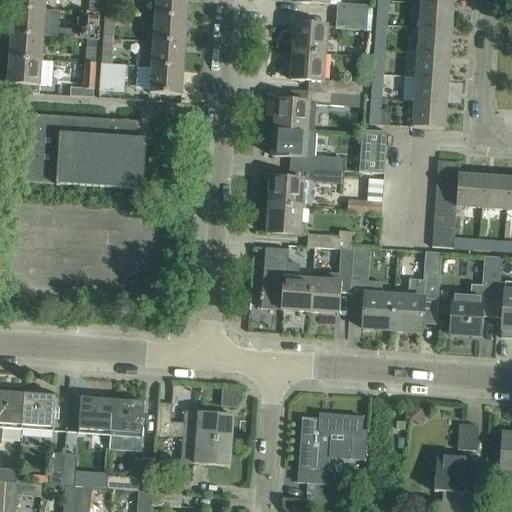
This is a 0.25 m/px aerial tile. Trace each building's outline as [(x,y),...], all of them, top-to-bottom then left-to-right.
[(45,0),(13,0),(13,10),(59,13),(45,12),(45,0)] [(99,0),(89,0),(89,15),(98,16),(99,0)] [(105,0),(104,16),(114,16),(115,0),(105,0)] [(187,21),(188,0),(155,0),(154,19),(187,21)] [(376,26),(386,27),(388,2),(378,1),(376,26)] [(451,31),(453,6),(422,4),(420,29),(451,31)] [(337,5),(336,18),(367,20),(368,7),(337,5)] [(13,10),(11,35),(43,37),(43,36),(54,37),(54,30),(58,30),(59,13),(13,10)] [(98,16),(89,15),(87,40),(97,41),(98,16)] [(102,41),(113,41),(114,16),(104,16),(102,41)] [(367,20),(336,18),(335,30),(366,32),(367,20)] [(154,19),(153,44),(185,46),(187,21),(154,19)] [(292,53),(325,55),(327,27),(294,25),(292,53)] [(374,51),(384,52),(386,27),(376,26),(374,51)] [(420,29),(418,54),(449,56),(451,31),(420,29)] [(11,35),(9,59),(41,61),(43,37),(11,35)] [(87,40),(86,64),(95,65),(97,41),(87,40)] [(111,66),(113,41),(102,41),(101,65),(111,66)] [(140,55),(139,69),(151,69),(183,72),(185,46),(153,44),(152,56),(140,55)] [(372,76),(382,76),(384,52),(374,51),(372,76)] [(325,55),(292,53),(290,81),(308,82),(307,93),(361,97),(362,85),(332,82),(332,83),(323,82),(325,55)] [(447,81),(449,56),(418,54),(416,79),(447,81)] [(41,61),(9,59),(7,85),(17,86),(16,94),(39,95),(41,61)] [(71,90),(70,97),(92,99),(93,91),(95,65),(86,64),(84,90),(71,90)] [(124,67),(111,66),(101,65),(99,91),(122,93),(124,67)] [(149,92),(149,95),(182,97),(183,72),(151,69),(149,92)] [(370,101),(381,101),(382,76),(372,76),(370,101)] [(416,79),(415,104),(446,106),(447,81),(416,79)] [(361,109),(361,97),(307,93),(307,104),(276,102),(274,129),(307,131),(313,132),(315,106),(330,107),(361,109)] [(381,101),(370,101),(369,126),(379,127),(379,126),(399,127),(400,108),(390,108),(390,114),(380,113),(381,101)] [(444,131),(446,106),(415,104),(413,129),(444,131)] [(56,187),(142,192),(143,192),(146,140),(138,140),(139,123),(25,116),(25,128),(29,129),(28,148),(23,148),(21,184),(56,186),(56,187)] [(306,146),(307,131),(274,129),(272,158),(290,159),(289,170),(343,174),(344,161),(314,159),(315,147),(306,146)] [(386,134),(362,132),(359,174),(383,176),(386,134)] [(437,173),(458,175),(459,164),(438,162),(437,173)] [(270,179),(268,206),(312,210),(312,202),(314,202),(314,192),(313,192),(313,184),(343,186),(343,174),(289,170),(289,180),(270,179)] [(458,176),(458,175),(437,173),(436,184),(457,185),(458,176)] [(458,176),(457,185),(456,196),(456,207),(481,209),(483,178),(458,176)] [(481,209),(505,211),(508,180),(483,178),(481,209)] [(456,196),(457,185),(436,184),(435,195),(456,196)] [(435,205),(456,207),(456,196),(435,195),(435,205)] [(371,203),(370,215),(380,215),(381,204),(371,203)] [(435,205),(434,216),(455,218),(456,207),(435,205)] [(312,210),(268,206),(266,235),(299,237),(301,210),(312,210)] [(454,229),(455,218),(434,216),(433,227),(454,229)] [(433,227),(432,238),(453,239),(454,229),(433,227)] [(306,249),(340,251),(353,252),(354,233),(339,232),(339,238),(307,236),(306,249)] [(452,250),(453,239),(432,238),(431,248),(452,250)] [(453,239),(452,250),(477,251),(478,241),(453,239)] [(477,251),(502,253),(503,243),(478,241),(477,251)] [(502,253),(511,253),(511,243),(503,243),(502,253)] [(288,251),(285,251),(265,250),(261,310),(262,310),(262,308),(282,310),(282,312),(309,314),(311,280),(298,279),(299,265),(287,264),(288,251)] [(338,282),(311,280),(309,314),(338,316),(339,294),(350,295),(352,278),(351,278),(353,252),(340,251),(338,282)] [(394,298),(392,332),(421,334),(423,302),(438,303),(441,255),(425,254),(423,282),(409,281),(407,299),(394,298)] [(496,319),(501,259),(484,258),(482,287),(470,286),(470,298),(452,297),(449,336),(480,338),(481,318),(496,319)] [(511,285),(500,284),(501,259),(496,319),(502,320),(501,339),(511,340),(511,285)] [(367,279),(352,278),(350,295),(364,296),(362,330),(392,332),(394,298),(381,297),(382,283),(367,282),(367,279)] [(0,446),(1,430),(21,432),(24,395),(0,393),(0,446)] [(56,397),(24,395),(21,432),(53,434),(56,397)] [(78,436),(110,438),(113,401),(80,399),(78,436)] [(113,401),(110,438),(110,450),(141,452),(142,440),(144,404),(113,401)] [(183,439),(228,442),(230,417),(233,417),(234,416),(185,413),(184,425),(170,424),(171,406),(158,405),(155,436),(183,439)] [(423,422),(424,409),(410,408),(409,422),(423,422)] [(302,419),(298,468),(316,470),(315,486),(328,487),(331,450),(350,452),(349,461),(365,462),(367,432),(362,432),(363,419),(319,415),(319,420),(302,419)] [(404,431),(405,424),(397,423),(396,431),(404,431)] [(478,428),(459,426),(457,451),(476,452),(478,428)] [(511,479),(511,435),(503,435),(501,455),(500,470),(500,479),(511,479)] [(228,442),(183,439),(181,465),(210,467),(230,468),(230,467),(227,467),(228,442)] [(441,511),(471,511),(473,494),(469,494),(472,456),(471,456),(471,458),(437,456),(438,454),(436,454),(434,492),(442,493),(441,511)] [(49,487),(62,488),(64,456),(51,455),(49,487)] [(62,488),(65,488),(74,489),(77,457),(64,456),(62,488)] [(151,494),(152,478),(154,463),(141,462),(139,493),(151,494)] [(95,490),(104,491),(105,476),(96,475),(95,490)] [(156,494),(182,496),(183,483),(157,481),(157,479),(152,478),(151,494),(156,494)] [(15,511),(18,485),(5,484),(3,511),(15,511)] [(76,511),(78,489),(74,489),(65,488),(63,511),(76,511)] [(89,511),(91,490),(78,489),(76,511),(89,511)] [(125,500),(125,493),(114,492),(113,504),(120,504),(125,500)] [(151,494),(139,493),(138,493),(136,511),(149,511),(150,507),(151,494)] [(156,494),(151,494),(150,507),(181,509),(182,496),(156,494)]
